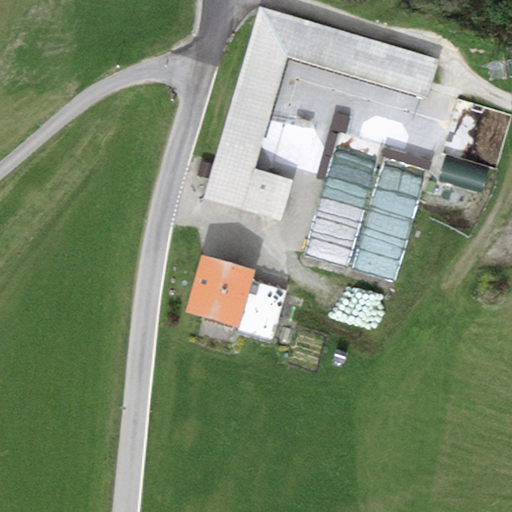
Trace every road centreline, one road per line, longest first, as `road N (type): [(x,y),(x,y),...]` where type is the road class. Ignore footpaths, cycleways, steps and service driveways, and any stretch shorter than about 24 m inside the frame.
road 1 (tertiary): [(203,70),(156,241),(124,511)]
road 2 (track): [(283,0),(444,48),(474,86),(511,97)]
road 3 (unclassified): [(203,70),(148,70),(107,86),(0,169)]
